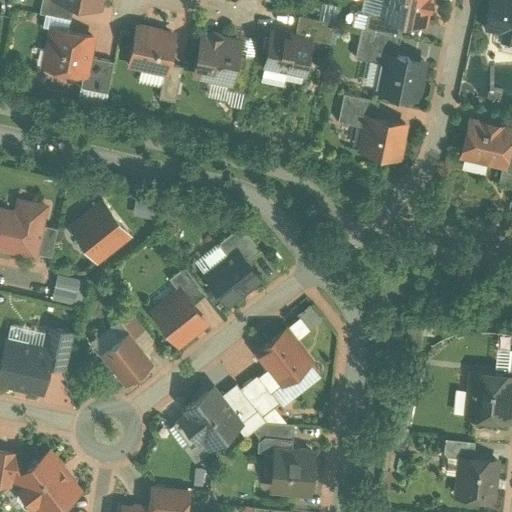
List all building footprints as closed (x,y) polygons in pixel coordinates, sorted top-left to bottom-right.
[(69,18),(73,1),(67,0),(38,0),(37,10),(69,18)] [(427,31),(433,0),(377,0),(373,20),(427,31)] [(511,0),(489,0),(484,26),(502,30),(500,39),(511,41),(511,0)] [(90,37),(49,27),(40,65),(82,74),(86,57),(90,37)] [(173,36),(134,27),(125,68),(163,77),(166,63),(173,36)] [(400,40),(359,31),(353,58),(384,64),(385,56),(396,58),(400,40)] [(268,32),(259,77),(302,86),(312,41),(268,32)] [(197,33),(188,78),(232,87),(241,42),(197,33)] [(396,58),(385,56),(384,64),(378,93),(415,100),(422,63),(396,58)] [(105,94),(112,63),(86,57),(82,74),(78,88),(105,94)] [(172,101),(180,66),(166,63),(163,77),(158,98),(172,101)] [(381,102),(341,94),(338,109),(365,114),(378,117),(381,102)] [(378,117),(365,114),(358,150),(399,159),(407,123),(378,117)] [(509,131),(465,121),(456,160),(501,170),(505,149),(509,131)] [(511,188),(511,150),(505,149),(501,170),(497,185),(511,188)] [(130,236),(100,197),(66,224),(96,262),(130,236)] [(19,214),(0,210),(0,252),(35,260),(38,252),(43,228),(48,207),(22,201),(19,214)] [(54,231),(43,228),(38,252),(49,255),(54,231)] [(238,241),(200,273),(225,309),(266,276),(238,241)] [(171,279),(177,287),(191,303),(202,294),(182,269),(171,279)] [(76,291),(54,286),(51,301),(73,305),(76,291)] [(191,303),(177,287),(148,310),(177,346),(206,322),(191,303)] [(283,325),(250,350),(279,387),(310,360),(283,325)] [(40,354),(2,347),(0,357),(0,387),(41,396),(47,367),(66,371),(73,334),(46,329),(40,354)] [(98,353),(123,385),(153,362),(128,330),(98,353)] [(511,351),(505,351),(502,374),(511,375),(510,389),(511,389),(511,351)] [(502,374),(468,371),(463,417),(507,422),(510,389),(511,375),(502,374)] [(181,415),(165,426),(191,464),(244,423),(212,381),(176,408),(181,415)] [(474,443),(443,440),(442,454),(458,456),(472,457),(474,443)] [(272,444),(267,492),(311,497),(316,449),(272,444)] [(12,451),(0,448),(0,484),(7,485),(9,477),(12,480),(26,468),(12,451)] [(48,452),(12,480),(36,511),(45,511),(76,489),(48,452)] [(472,457),(458,456),(454,496),(491,501),(496,460),(472,457)] [(148,510),(117,505),(115,511),(180,511),(183,493),(152,489),(148,510)]
